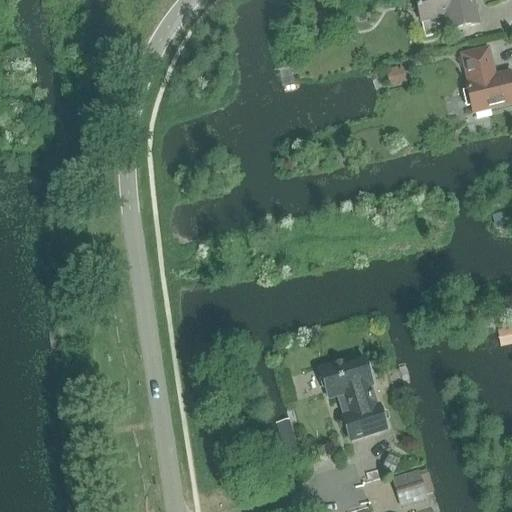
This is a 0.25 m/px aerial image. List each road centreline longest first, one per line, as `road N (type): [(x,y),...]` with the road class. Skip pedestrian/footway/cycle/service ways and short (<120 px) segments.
road 1 (residential): [(174,511),(128,210),(126,125),(156,45),(190,0)]
road 2 (residential): [(256,511),(374,479)]
